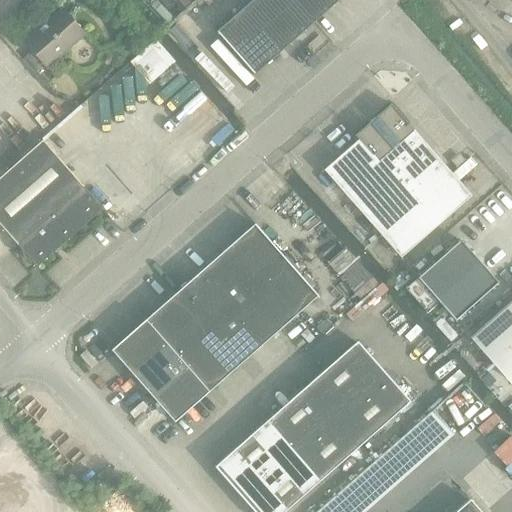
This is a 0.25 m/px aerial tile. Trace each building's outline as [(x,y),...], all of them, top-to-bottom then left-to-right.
[(253,76),(314,22),(294,0),(252,0),(215,33),(253,76)] [(339,0),(294,0),(314,22),(339,0)] [(47,68),(85,34),(62,9),(23,43),(31,52),(21,61),(44,86),(54,77),(47,68)] [(470,196),(407,125),(390,105),(354,136),(358,140),(323,171),(400,258),(470,196)] [(102,210),(89,195),(83,187),(42,141),(0,177),(0,225),(17,245),(36,267),(102,210)] [(286,261),(254,225),(236,240),(268,276),(286,261)] [(268,276),(236,240),(218,256),(250,292),(268,276)] [(497,284),(459,241),(417,278),(454,321),(497,284)] [(250,292),(218,256),(200,272),(232,308),(250,292)] [(317,296),(286,261),(268,276),(299,312),(317,296)] [(232,308),(200,272),(182,288),(214,324),(232,308)] [(299,312),(268,276),(250,292),(281,328),(299,312)] [(214,324),(182,288),(164,304),(196,340),(214,324)] [(281,328),(250,292),(232,308),(263,344),(281,328)] [(196,340),(164,304),(146,319),(167,343),(177,356),(196,340)] [(492,362),(511,344),(511,304),(473,340),(492,362)] [(263,344),(232,308),(214,324),(245,360),(263,344)] [(131,375),(167,343),(146,319),(110,351),(131,375)] [(245,360),(214,324),(196,340),(227,376),(245,360)] [(227,376),(196,340),(177,356),(188,368),(209,391),(227,376)] [(152,399),(188,368),(177,356),(167,343),(131,375),(152,399)] [(253,511),(283,511),(409,402),(356,343),(214,467),(253,511)] [(511,384),(511,344),(492,362),(511,384)] [(174,423),(209,391),(188,368),(152,399),(174,423)] [(364,511),(453,434),(432,410),(315,511),(364,511)] [(480,511),(469,500),(455,511),(480,511)]
